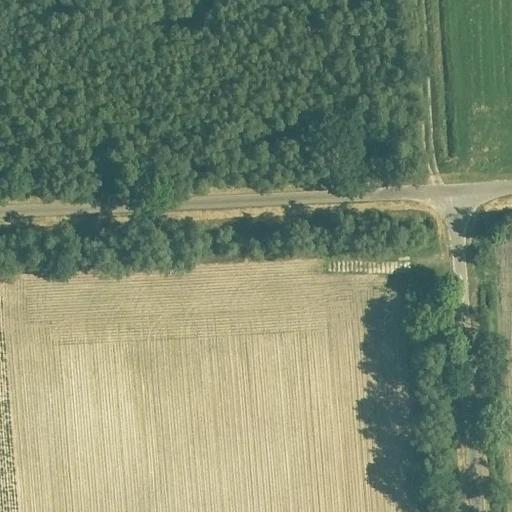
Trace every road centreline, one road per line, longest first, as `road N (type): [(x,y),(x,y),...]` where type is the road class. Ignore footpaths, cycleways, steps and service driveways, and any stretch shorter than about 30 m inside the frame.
road 1 (unclassified): [(0,214),(454,196)]
road 2 (unclassified): [(454,196),(475,511)]
